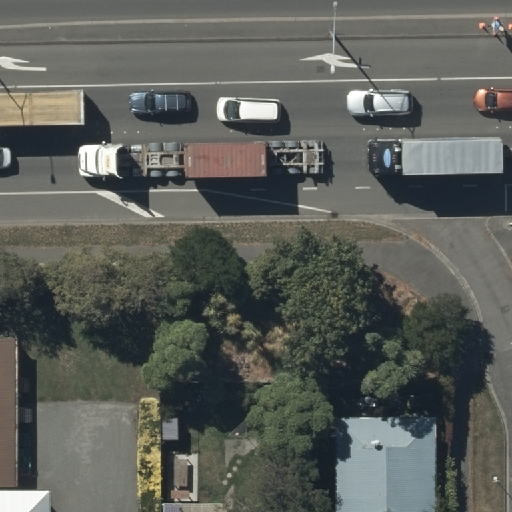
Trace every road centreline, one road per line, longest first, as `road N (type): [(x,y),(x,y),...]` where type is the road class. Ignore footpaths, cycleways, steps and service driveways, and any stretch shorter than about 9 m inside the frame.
road 1 (trunk): [(383,129),(0,135)]
road 2 (unclassified): [(511,316),(383,129)]
road 3 (trunk): [(511,127),(383,129)]
